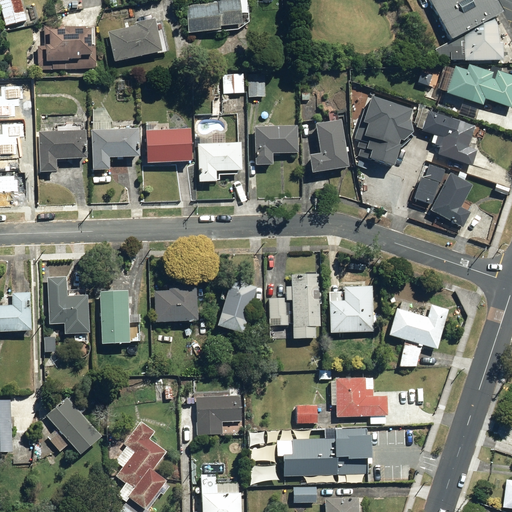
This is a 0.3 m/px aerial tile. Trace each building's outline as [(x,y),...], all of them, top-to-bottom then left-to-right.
[(20,0),(0,0),(0,13),(4,29),(26,23),(20,0)] [(215,5),(183,7),(184,35),(219,34),(219,29),(238,29),(237,0),(232,0),(215,1),(215,5)] [(461,37),(492,21),(481,0),(425,0),(449,43),(461,37)] [(502,15),(493,0),(481,0),(492,21),(502,15)] [(492,21),(461,37),(462,64),(502,63),(502,45),(492,21)] [(132,30),(107,35),(113,64),(166,53),(159,24),(154,25),(154,22),(131,27),(132,30)] [(94,69),(93,28),(72,28),(72,29),(63,29),(63,26),(42,27),(42,41),(45,40),(45,48),(37,49),(38,75),(65,74),(65,69),(94,69)] [(511,105),(511,78),(495,73),(492,82),(488,81),(490,75),(466,67),(464,73),(453,69),(444,96),(480,108),(482,101),(510,111),(511,105)] [(241,75),(221,76),(222,96),(242,95),(241,75)] [(246,76),(247,99),(264,99),(263,76),(246,76)] [(359,96),(349,96),(349,111),(359,111),(359,96)] [(474,128),(426,112),(419,133),(440,140),(435,157),(470,168),(475,152),(466,149),(474,128)] [(405,121),(383,114),(374,141),(403,151),(409,134),(402,132),(405,121)] [(306,158),(309,177),(346,171),(338,123),(312,127),(317,156),(306,158)] [(0,151),(7,178),(33,171),(21,124),(0,129),(0,151)] [(295,128),(252,129),(252,169),(270,168),(270,157),(296,156),(295,128)] [(137,131),(89,132),(89,174),(107,173),(107,161),(137,160),(137,131)] [(84,132),(36,133),(37,175),(54,175),(54,163),(85,162),(84,132)] [(144,132),(144,166),(188,166),(188,132),(144,132)] [(195,146),(196,186),(213,186),(213,175),(239,175),(238,145),(195,146)] [(444,171),(416,161),(411,175),(439,185),(444,171)] [(448,175),(427,213),(460,231),(469,214),(459,209),(471,187),(448,175)] [(419,179),(410,201),(428,208),(437,185),(419,179)] [(379,207),(386,188),(373,183),(367,203),(379,207)] [(316,276),(288,277),(291,342),(314,341),(314,329),(318,329),(316,276)] [(64,279),(45,279),(46,328),(61,327),(62,338),(86,337),(85,298),(64,298),(64,279)] [(230,281),(214,329),(239,337),(255,290),(230,281)] [(151,293),(152,325),(195,324),(193,286),(166,287),(166,292),(151,293)] [(326,304),(327,336),(372,334),(370,288),(341,289),(342,303),(326,304)] [(97,294),(98,348),(126,347),(126,317),(125,294),(97,294)] [(0,334),(29,334),(28,295),(10,295),(10,307),(0,307),(0,334)] [(266,300),(267,328),(286,328),(286,317),(284,317),(284,299),(266,300)] [(435,352),(447,312),(429,307),(425,319),(394,311),(387,339),(435,352)] [(334,406),(333,419),(384,419),(385,398),(372,398),(372,380),(330,380),(329,406),(334,406)] [(230,397),(194,398),(194,439),(241,438),(241,389),(230,389),(230,397)] [(172,390),(162,390),(162,403),(172,403),(172,390)] [(99,440),(65,399),(42,419),(52,430),(44,436),(60,456),(70,448),(78,457),(99,440)] [(9,400),(0,400),(0,456),(8,457),(9,400)] [(317,407),(295,406),(294,427),(316,427),(317,407)] [(154,432),(138,422),(122,445),(126,448),(115,463),(121,467),(114,477),(124,484),(114,499),(124,506),(120,511),(150,511),(168,488),(150,475),(165,454),(147,441),(154,432)] [(332,442),(274,442),(275,461),(281,461),(282,478),(336,478),(336,481),(350,481),(350,476),(368,476),(368,430),(331,431),(332,442)] [(263,432),(247,432),(247,447),(263,447),(263,432)] [(275,469),(249,468),(249,484),(274,485),(275,469)] [(216,476),(199,477),(199,511),(239,511),(240,486),(216,486),(216,476)] [(511,482),(505,481),(502,510),(511,511),(511,482)] [(315,488),(290,488),(290,505),(315,505),(315,488)] [(363,511),(363,499),(323,501),(323,511),(363,511)]
